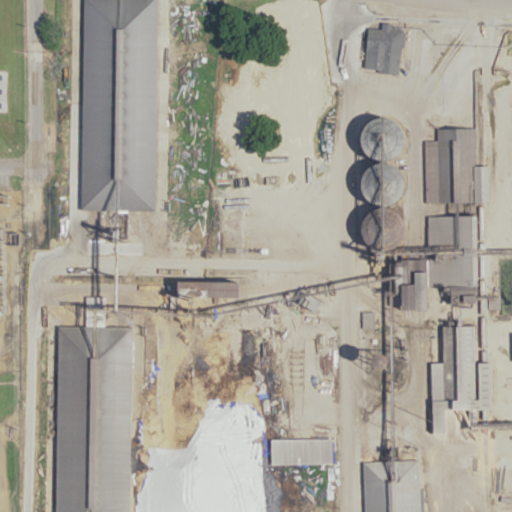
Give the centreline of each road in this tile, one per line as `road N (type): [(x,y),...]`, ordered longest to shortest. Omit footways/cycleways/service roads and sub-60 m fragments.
road 1 (residential): [(20,511),(26,288),(34,269),(88,257),(346,268)]
road 2 (residential): [(344,511),(353,0)]
road 3 (residential): [(0,163),(31,156),(35,0)]
